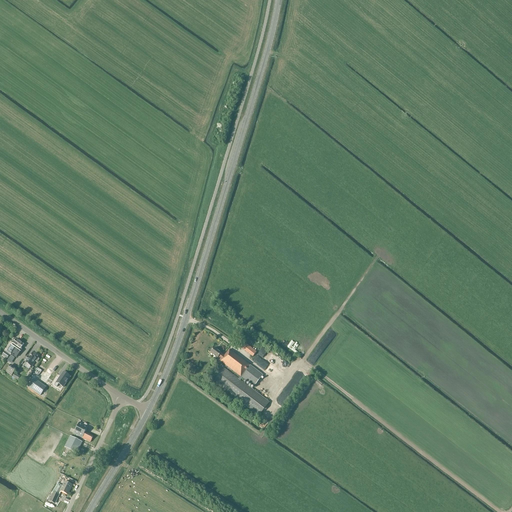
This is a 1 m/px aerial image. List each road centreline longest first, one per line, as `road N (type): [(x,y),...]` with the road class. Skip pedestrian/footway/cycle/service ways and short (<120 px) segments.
road 1 (secondary): [(148,411),(201,269),(278,0)]
road 2 (unclassified): [(122,397),(0,312)]
road 3 (unclassified): [(67,511),(122,397)]
